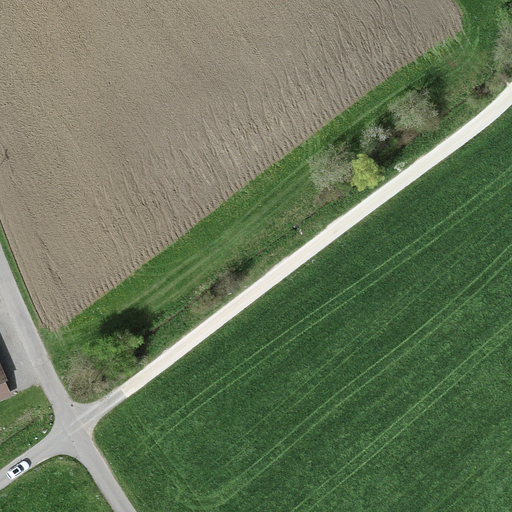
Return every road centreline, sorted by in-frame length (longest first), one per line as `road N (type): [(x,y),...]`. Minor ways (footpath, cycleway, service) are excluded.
road 1 (track): [(142,511),(80,425),(132,395),(511,103)]
road 2 (residential): [(0,482),(80,425),(0,255)]
